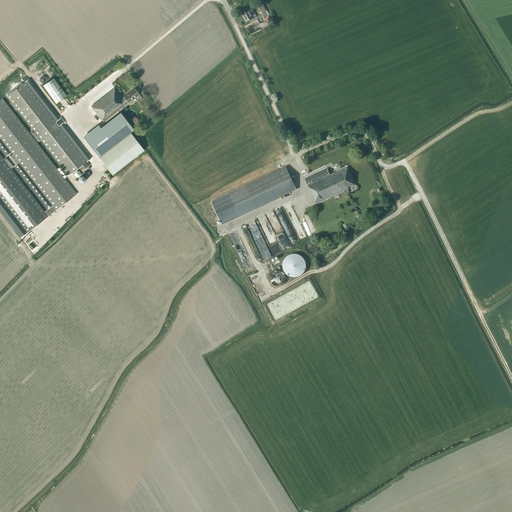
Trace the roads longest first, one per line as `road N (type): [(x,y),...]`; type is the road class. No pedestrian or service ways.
road 1 (track): [(479,311),(406,160),(483,111),(511,103)]
road 2 (track): [(290,149),(296,154),(355,131),(370,139),(380,163),(406,160)]
